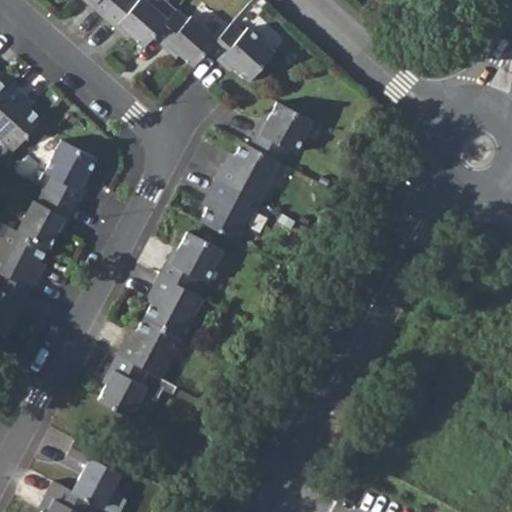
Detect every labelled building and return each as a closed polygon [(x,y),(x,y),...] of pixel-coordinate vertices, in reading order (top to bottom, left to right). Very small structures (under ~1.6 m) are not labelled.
[(90,6),(102,16),(116,0),(91,0),(93,2),(90,6)] [(116,0),(102,16),(114,27),(117,24),(142,46),(151,36),(167,19),(145,0),(116,0)] [(167,19),(151,36),(164,47),(167,44),(192,66),(206,50),(216,38),(190,16),(187,19),(175,9),(167,19)] [(216,38),(206,50),(218,61),(221,58),(247,81),(274,51),(247,27),(242,32),(230,22),(216,38)] [(24,94),(12,83),(7,88),(0,96),(0,139),(12,150),(41,118),(29,107),(19,99),(24,94)] [(33,102),(24,94),(19,99),(29,107),(33,102)] [(256,130),(248,145),(280,161),(281,162),(288,148),(294,152),(311,120),(277,101),(260,132),(256,130)] [(223,163),(215,177),(259,201),(280,161),(248,145),(242,141),(234,155),(228,166),(223,163)] [(50,175),(43,188),(76,206),(84,191),(79,189),(95,159),(63,142),(46,173),(50,175)] [(229,152),(223,163),(228,166),(234,155),(229,152)] [(207,206),(199,220),(238,241),(259,201),(215,177),(207,192),(213,195),(207,206)] [(68,220),(76,206),(43,188),(36,201),(32,199),(16,230),(47,247),(48,247),(64,218),(68,220)] [(213,195),(207,192),(201,203),(207,206),(213,195)] [(0,272),(31,289),(39,275),(33,272),(39,261),(47,247),(16,230),(8,226),(0,221),(0,272)] [(166,259),(158,274),(191,291),(198,278),(204,281),(222,249),(186,231),(170,261),(166,259)] [(45,264),(39,261),(33,272),(39,275),(45,264)] [(24,304),(31,289),(0,272),(0,331),(3,333),(19,302),(24,304)] [(156,291),(143,316),(181,337),(202,297),(191,291),(158,274),(151,288),(156,291)] [(124,339),(116,353),(149,371),(160,377),(181,337),(143,316),(130,342),(124,339)] [(112,370),(97,400),(129,417),(145,386),(141,384),(149,371),(116,353),(108,368),(112,370)] [(121,463),(74,438),(66,453),(85,464),(71,490),(86,498),(98,505),(107,490),(110,491),(120,473),(117,471),(121,463)] [(71,490),(52,480),(44,494),(52,499),(46,511),(41,509),(39,511),(78,511),(86,498),(71,490)]
